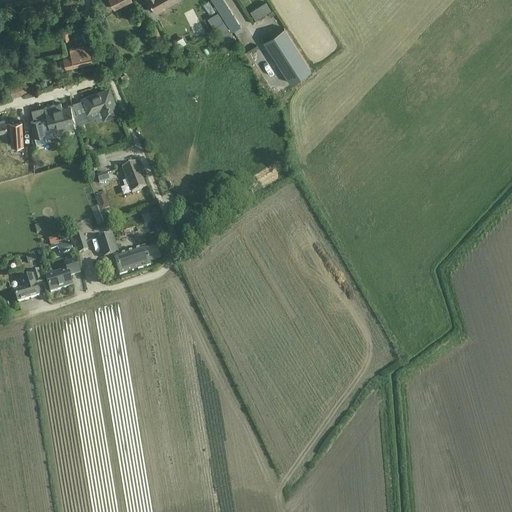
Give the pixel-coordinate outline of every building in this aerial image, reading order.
[(109,0),(114,9),(132,0),(131,0),(109,0)] [(144,0),(150,12),(154,10),(156,13),(164,8),(162,5),(170,0),(144,0)] [(211,0),(231,32),(240,27),(223,0),(211,0)] [(218,12),(208,18),(220,36),(229,31),(218,12)] [(263,42),(290,84),(311,71),(284,29),(263,42)] [(83,49),(83,47),(69,50),(71,57),(63,59),(66,69),(95,62),(91,47),(83,49)] [(23,94),(20,84),(10,87),(13,97),(23,94)] [(82,99),(85,108),(87,114),(100,109),(104,119),(118,114),(109,89),(82,99)] [(55,105),(44,108),(47,118),(47,120),(45,121),(47,128),(50,127),(51,130),(56,129),(57,133),(75,128),(73,121),(74,121),(70,105),(62,108),(61,103),(55,105)] [(34,121),(31,122),(33,133),(36,144),(36,145),(47,142),(45,137),(52,135),(51,130),(50,127),(47,128),(45,121),(47,120),(47,118),(34,121)] [(0,133),(7,131),(10,130),(11,146),(23,145),(21,121),(9,122),(10,123),(5,124),(5,121),(0,121),(0,133)] [(136,163),(134,164),(122,169),(132,194),(146,188),(136,163)] [(98,177),(100,184),(110,181),(108,174),(98,177)] [(84,231),(89,246),(96,244),(91,229),(84,231)] [(48,239),(50,246),(62,242),(61,236),(48,239)] [(98,239),(104,258),(115,255),(109,236),(98,239)] [(75,241),(75,242),(79,253),(88,251),(84,238),(75,241)] [(114,266),(116,266),(120,276),(150,266),(144,249),(114,258),(115,260),(113,262),(114,266)] [(65,264),(67,271),(46,278),(50,293),(72,286),(69,277),(80,273),(77,261),(65,264)] [(31,273),(32,277),(20,281),(23,290),(14,293),(17,303),(39,297),(35,284),(42,282),(39,271),(31,273)]
